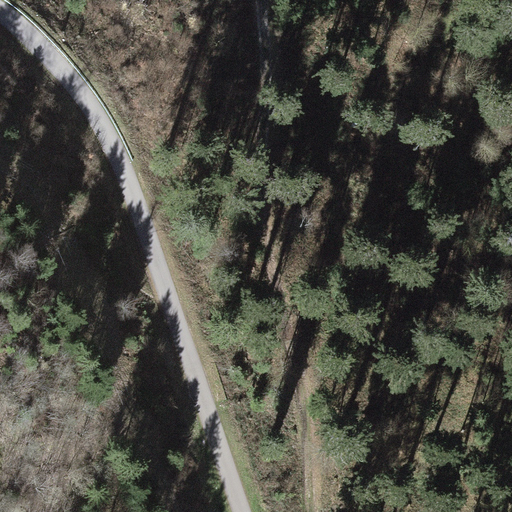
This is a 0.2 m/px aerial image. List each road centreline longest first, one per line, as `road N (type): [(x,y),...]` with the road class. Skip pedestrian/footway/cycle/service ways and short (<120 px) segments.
road 1 (unclassified): [(242,511),(118,145),(75,81),(0,13)]
road 2 (track): [(261,0),(267,227),(300,367),(315,511)]
